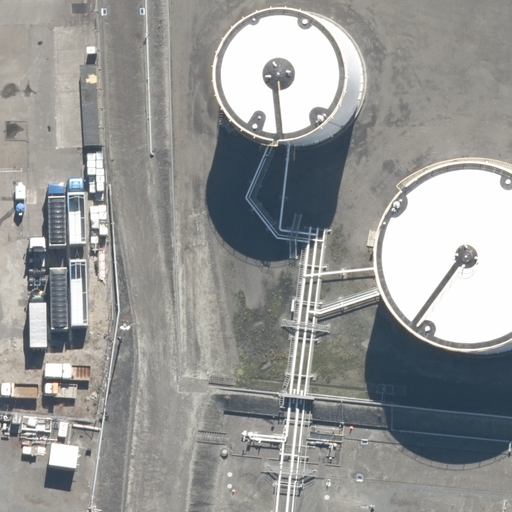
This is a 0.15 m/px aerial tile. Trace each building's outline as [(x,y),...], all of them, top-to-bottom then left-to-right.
[(285,10),(265,18),(248,33),(238,54),(234,76),(239,99),(250,118),(268,133),(290,141),(313,141),(334,134),(351,120),(363,103),(369,82),(367,60),(360,41),(346,24),(328,13),(307,8),(285,10)] [(511,163),(481,161),(449,169),(422,187),(402,213),(392,244),(394,277),(406,307),(428,332),(457,348),(489,353),(511,349),(511,163)] [(19,317),(110,314),(108,238),(16,241),(19,317)] [(102,331),(16,322),(12,366),(97,375),(102,331)] [(79,448),(52,445),(49,467),(76,471),(79,448)] [(261,489),(262,485),(261,480),(259,477),(256,474),(251,472),(247,472),(243,473),(240,476),(237,479),(236,483),(236,487),(237,491),(240,495),(243,497),(248,498),(252,498),(256,496),(259,493),(261,489)] [(249,511),(248,506),(246,502),(243,500),(239,498),(234,498),(230,499),(227,501),(224,505),(223,509),(223,511),(249,511)]
